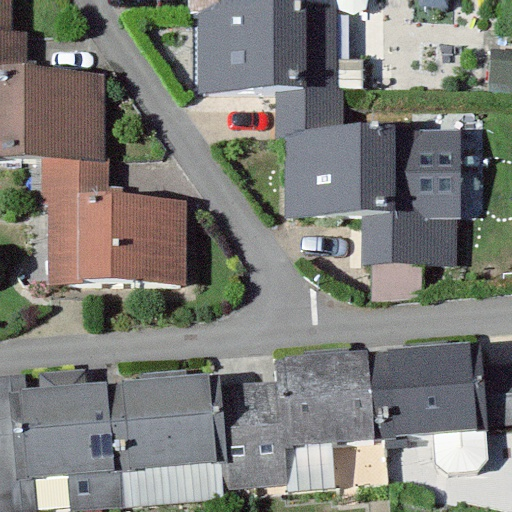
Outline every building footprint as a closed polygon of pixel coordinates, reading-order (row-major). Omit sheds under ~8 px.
[(188,0),(188,18),(201,19),(200,0),(188,0)] [(200,0),(201,19),(205,19),(253,18),(253,0),(200,0)] [(253,18),(205,19),(206,100),(276,99),(287,99),(288,143),(293,143),(341,143),(340,99),(333,99),(333,67),(324,67),(323,19),(253,18)] [(323,19),(324,67),(333,67),(332,20),(323,19)] [(0,39),(0,165),(44,165),(94,165),(92,88),(23,87),(13,86),(12,40),(6,40),(0,39)] [(22,40),(12,40),(13,86),(23,87),(22,40)] [(277,144),(288,143),(287,99),(276,99),(277,144)] [(376,267),(425,269),(458,270),(458,223),(421,221),(420,189),(411,189),(412,143),(341,143),(293,143),(293,222),(364,223),(375,223),(376,267)] [(420,189),(420,143),(412,143),(411,189),(420,189)] [(44,165),(45,212),(51,211),(52,245),(61,245),(63,289),(179,288),(180,212),(110,210),(100,210),(100,165),(94,165),(44,165)] [(110,165),(100,165),(100,210),(110,210),(110,165)] [(364,223),(364,267),(376,267),(375,223),(364,223)] [(52,245),(52,288),(63,289),(61,245),(52,245)] [(412,368),(441,365),(440,353),(412,355),(412,368)] [(385,443),(432,439),(434,471),(446,479),(476,476),(488,464),(487,435),(487,430),(481,378),(480,362),(441,365),(412,368),(378,371),(385,443)] [(246,401),(253,481),(284,478),(282,452),(385,443),(378,371),(278,378),(276,380),(277,399),(246,401)] [(506,430),(511,428),(511,375),(501,376),(506,430)] [(487,430),(506,430),(501,376),(481,378),(487,430)] [(143,398),(179,395),(177,378),(141,381),(143,398)] [(115,401),(122,476),(221,468),(223,484),(253,481),(246,401),(216,403),(215,392),(179,395),(143,398),(115,401)] [(0,430),(0,511),(19,511),(18,485),(122,476),(115,401),(12,409),(13,430),(0,430)] [(0,430),(13,430),(12,409),(0,409),(0,430)]
